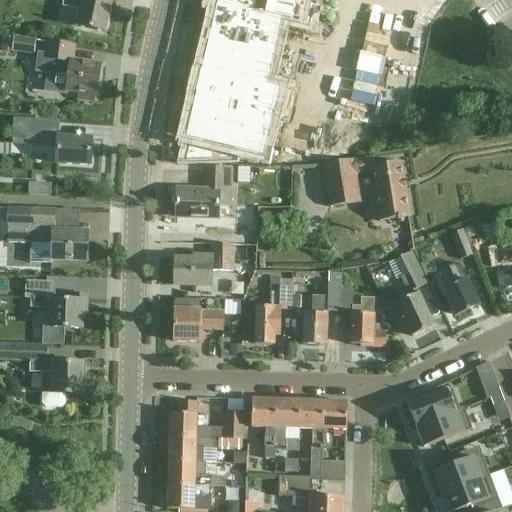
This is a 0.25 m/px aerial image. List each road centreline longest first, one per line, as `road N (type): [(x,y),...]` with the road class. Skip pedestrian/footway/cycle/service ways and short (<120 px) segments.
road 1 (tertiary): [(127,381),(137,131),(164,0)]
road 2 (residential): [(366,389),(127,381)]
road 3 (residential): [(511,331),(366,389)]
road 4 (tertiary): [(122,511),(127,381)]
road 5 (residential): [(362,511),(366,389)]
